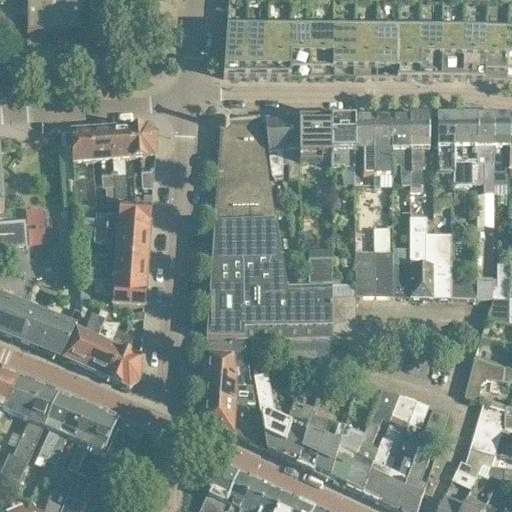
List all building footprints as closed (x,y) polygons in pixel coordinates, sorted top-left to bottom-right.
[(0,0),(0,6),(5,6),(4,0),(26,0),(27,36),(49,36),(49,37),(50,37),(50,36),(79,36),(79,0),(0,0)] [(223,80),(245,80),(247,32),(226,32),(223,80)] [(267,81),(269,32),(247,32),(245,80),(267,81)] [(267,81),(288,81),(290,32),(269,32),(267,81)] [(310,81),(312,32),(290,32),(288,81),(310,81)] [(310,81),(332,81),(334,32),(312,32),(310,81)] [(354,81),(356,33),(334,32),(332,81),(354,81)] [(354,81),(375,81),(378,33),(356,33),(354,81)] [(397,82),(399,33),(378,33),(375,81),(397,82)] [(397,82),(419,82),(421,33),(399,33),(397,82)] [(441,82),(443,33),(421,33),(419,82),(441,82)] [(463,82),(465,33),(443,33),(441,82),(463,82)] [(484,83),(486,34),(465,33),(463,82),(484,83)] [(506,84),(508,35),(486,34),(484,83),(506,84)] [(143,79),(145,77),(148,74),(150,71),(141,64),(134,72),(143,79)] [(438,171),(454,171),(454,117),(438,118),(438,161),(438,171)] [(477,117),(454,117),(454,171),(455,190),(476,189),(477,149),(477,117)] [(477,117),(477,149),(476,189),(484,189),(484,197),(493,197),(494,117),(477,117)] [(509,197),(509,173),(509,157),(508,157),(508,149),(509,149),(510,117),(494,117),(493,197),(509,197)] [(392,175),(392,167),(391,118),(372,119),(373,175),(383,175),(392,175)] [(411,188),(411,175),(410,118),(391,118),(392,167),(401,167),(401,188),(411,188)] [(429,152),(429,118),(410,118),(411,175),(411,188),(411,194),(422,194),(422,170),(424,170),(424,152),(429,152)] [(321,121),(298,121),(299,168),(321,168),(332,167),(332,119),(329,119),(329,120),(321,121)] [(354,119),(332,119),(332,167),(344,167),(344,187),(354,186),(354,153),(354,119)] [(373,175),(372,119),(354,119),(354,153),(363,153),(363,175),(373,175)] [(282,167),(281,121),(264,122),(268,154),(275,154),(275,159),(269,159),(271,177),(274,181),(283,181),(282,167)] [(299,168),(298,121),(281,121),(282,167),(288,167),(288,181),(299,182),(299,168)] [(220,130),(216,179),(268,182),(258,122),(226,124),(220,130)] [(147,129),(129,131),(131,163),(139,162),(141,188),(141,191),(152,192),(156,138),(147,129)] [(129,131),(110,132),(114,195),(125,194),(123,163),(131,163),(129,131)] [(110,132),(90,133),(93,165),(100,164),(102,190),(106,190),(107,204),(115,203),(114,190),(110,132)] [(93,165),(90,133),(61,135),(62,148),(66,147),(66,148),(69,147),(71,147),(75,208),(75,210),(88,209),(87,192),(85,165),(93,165)] [(216,179),(213,228),(276,232),(268,182),(216,179)] [(0,215),(2,216),(0,189),(0,252),(27,250),(25,224),(0,225),(0,215)] [(285,195),(275,196),(279,219),(287,217),(285,195)] [(448,200),(434,200),(434,211),(449,211),(448,200)] [(96,220),(96,229),(149,233),(151,210),(119,208),(118,217),(96,215),(96,220)] [(433,302),(450,302),(450,285),(449,237),(425,237),(426,220),(410,220),(410,257),(410,301),(433,302)] [(86,229),(76,228),(77,240),(95,241),(95,243),(116,244),(115,256),(147,258),(149,233),(96,229),(86,229)] [(213,228),(209,286),(286,290),(285,289),(276,232),(213,228)] [(391,301),(391,257),(389,257),(389,255),(372,255),(372,265),(371,300),(391,301)] [(82,271),(81,282),(90,282),(94,283),(146,286),(147,262),(147,258),(115,256),(115,260),(110,260),(110,270),(91,269),(91,272),(82,271)] [(391,301),(392,301),(410,301),(410,257),(391,257),(391,301)] [(331,261),(309,261),(309,284),(331,284),(331,261)] [(355,300),(371,300),(372,265),(355,265),(354,287),(354,300),(355,300)] [(90,282),(81,282),(80,282),(82,305),(92,306),(90,282)] [(144,310),(145,286),(94,283),(94,293),(103,293),(103,297),(112,297),(111,309),(144,310)] [(475,286),(450,285),(450,302),(476,303),(476,283),(475,283),(475,286)] [(491,283),(476,283),(476,303),(491,303),(491,283)] [(302,342),(317,342),(331,342),(331,336),(331,325),(331,312),(331,299),(331,289),(285,289),(286,290),(209,286),(205,341),(287,342),(288,342),(302,342)] [(509,302),(509,291),(491,291),(491,303),(492,303),(509,303),(509,302)] [(77,328),(27,309),(0,297),(0,336),(13,341),(42,353),(49,356),(61,361),(62,361),(75,332),(77,328)] [(355,300),(354,300),(331,299),(331,312),(355,313),(355,300)] [(492,303),(491,303),(485,323),(506,329),(507,303),(492,303)] [(74,366),(85,372),(109,312),(105,310),(102,309),(98,321),(93,319),(93,320),(86,336),(75,332),(62,361),(74,366)] [(355,313),(331,312),(331,325),(355,325),(355,313)] [(143,322),(144,314),(131,316),(129,324),(143,322)] [(104,324),(85,372),(99,378),(106,381),(108,382),(125,337),(115,333),(119,326),(104,324)] [(355,325),(331,325),(331,336),(355,336),(355,325)] [(331,336),(331,342),(331,348),(355,348),(355,336),(331,336)] [(129,391),(130,390),(139,385),(142,344),(125,337),(108,382),(111,383),(129,391)] [(301,363),(302,342),(288,342),(288,363),(301,363)] [(317,342),(302,342),(301,363),(317,363),(317,342)] [(331,342),(317,342),(317,363),(317,369),(331,369),(331,360),(331,348),(331,342)] [(230,347),(206,345),(202,404),(238,406),(253,407),(250,390),(234,388),(235,379),(234,379),(230,347)] [(276,358),(276,346),(248,346),(250,358),(276,358)] [(355,360),(355,348),(331,348),(331,360),(355,360)] [(355,375),(355,360),(331,360),(331,369),(331,375),(355,375)] [(511,387),(511,373),(505,372),(474,362),(464,401),(478,405),(480,388),(486,384),(502,386),(511,387)] [(7,375),(2,373),(0,377),(0,419),(3,413),(18,380),(9,376),(7,375)] [(355,388),(355,375),(331,375),(331,388),(355,388)] [(276,458),(281,460),(289,428),(284,426),(274,422),(267,376),(254,378),(267,454),(269,455),(276,458)] [(17,419),(25,422),(41,389),(18,380),(3,413),(17,419)] [(31,458),(43,430),(58,396),(41,389),(25,422),(29,424),(14,459),(9,456),(0,477),(19,485),(31,458)] [(365,394),(355,393),(353,402),(362,404),(365,394)] [(368,425),(363,437),(354,460),(344,490),(362,498),(371,467),(377,452),(370,448),(375,438),(381,423),(387,425),(397,398),(381,394),(368,425)] [(74,402),(58,396),(43,430),(51,433),(41,455),(39,459),(48,462),(74,402)] [(390,424),(406,431),(409,422),(416,404),(399,399),(397,398),(387,425),(389,426),(390,424)] [(67,440),(74,443),(89,409),(87,408),(80,405),(74,402),(48,462),(55,466),(57,462),(67,440)] [(205,425),(205,426),(262,451),(256,418),(237,419),(238,406),(202,404),(200,421),(205,425)] [(416,404),(409,422),(421,427),(428,409),(416,404)] [(293,408),(284,426),(289,428),(281,460),(285,462),(287,463),(297,468),(306,436),(301,434),(313,411),(304,407),(302,412),(293,408)] [(493,410),(482,407),(479,418),(505,426),(505,419),(505,413),(493,410)] [(68,471),(77,475),(103,415),(89,409),(74,443),(80,445),(70,467),(68,471)] [(343,428),(326,427),(316,423),(317,420),(310,418),(313,412),(313,411),(301,434),(306,436),(297,468),(319,478),(321,479),(324,481),(327,482),(329,483),(339,452),(337,451),(342,434),(341,433),(343,428)] [(433,411),(422,439),(439,444),(448,416),(433,411)] [(103,415),(77,475),(86,479),(93,465),(101,469),(110,449),(107,448),(119,422),(115,420),(110,418),(103,415)] [(505,432),(505,426),(479,418),(476,429),(503,438),(505,432)] [(129,462),(130,462),(143,433),(136,430),(133,428),(122,423),(110,449),(101,469),(98,475),(108,480),(117,461),(116,460),(118,456),(129,462)] [(354,460),(363,437),(354,433),(343,428),(341,433),(342,434),(337,451),(339,452),(329,483),(344,490),(354,460)] [(503,438),(476,429),(473,440),(499,449),(503,438)] [(496,460),(499,449),(473,440),(469,452),(496,460)] [(362,498),(378,506),(389,475),(394,462),(386,458),(391,445),(387,443),(382,441),(377,452),(371,467),(362,498)] [(496,460),(469,452),(465,467),(470,469),(466,477),(475,481),(478,473),(481,468),(491,470),(493,471),(496,460)] [(378,506),(391,511),(397,511),(406,483),(411,468),(406,466),(409,457),(398,453),(394,462),(389,475),(378,506)] [(418,511),(424,492),(418,489),(428,461),(415,457),(411,468),(406,483),(397,511),(418,511)] [(457,473),(466,477),(470,469),(465,467),(460,465),(457,473)] [(219,469),(207,497),(200,511),(222,511),(239,477),(220,468),(219,469)] [(491,470),(488,477),(503,485),(504,472),(493,471),(491,470)] [(511,473),(504,472),(503,485),(511,486),(511,473)] [(19,485),(0,477),(0,488),(15,495),(19,485)] [(240,511),(254,483),(239,477),(222,511),(240,511)] [(258,511),(268,490),(254,483),(240,511),(258,511)] [(275,511),(283,497),(268,490),(258,511),(275,511)] [(294,511),(298,504),(296,503),(291,501),(283,497),(275,511),(294,511)] [(467,499),(462,509),(460,511),(482,511),(485,507),(467,499)] [(63,511),(62,511),(61,511),(85,511),(88,508),(68,500),(63,511)] [(438,511),(460,511),(462,509),(443,501),(438,511)]
